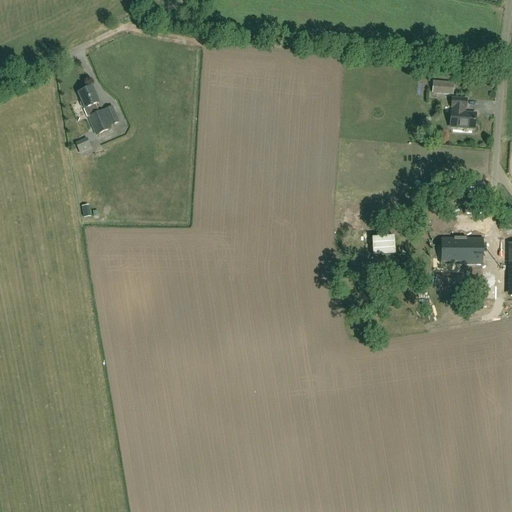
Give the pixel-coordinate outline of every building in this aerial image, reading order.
[(453,83),(432,81),(431,94),(452,95),(453,83)] [(96,136),(110,129),(103,111),(98,113),(95,106),(99,104),(92,88),(78,94),(85,109),(87,108),(91,116),(88,117),(96,136)] [(452,99),(451,108),(453,108),(453,113),(451,113),(450,128),(474,130),(475,114),(462,114),(462,109),(465,109),(466,100),(452,99)] [(105,111),(111,126),(118,123),(111,108),(105,111)] [(77,157),(87,149),(83,143),(73,151),(77,157)] [(481,265),(482,224),(457,223),(457,240),(441,239),(441,265),(481,265)] [(372,239),(373,257),(395,255),(394,237),(372,239)] [(511,240),(503,241),(502,267),(511,266),(511,240)] [(491,300),(503,299),(501,276),(490,276),(491,300)]
